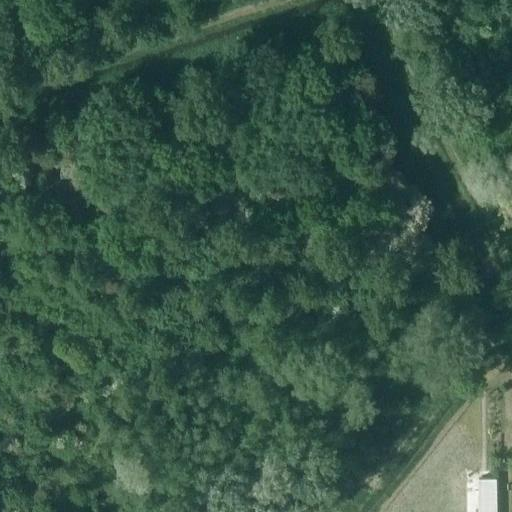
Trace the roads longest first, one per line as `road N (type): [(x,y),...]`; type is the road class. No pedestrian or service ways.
road 1 (track): [(376,0),(511,271)]
road 2 (track): [(0,88),(273,0)]
